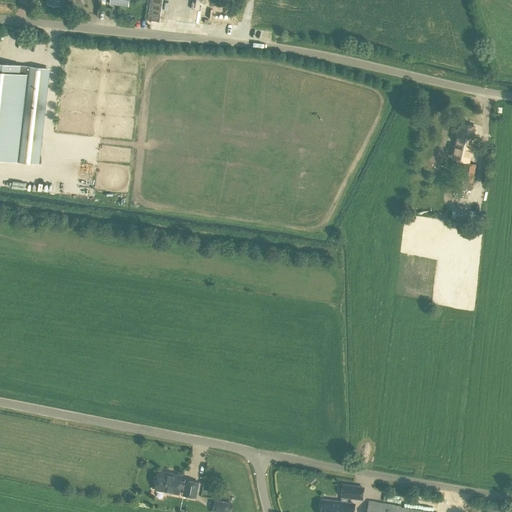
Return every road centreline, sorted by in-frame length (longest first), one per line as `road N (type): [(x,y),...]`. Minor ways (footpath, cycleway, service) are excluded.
road 1 (unclassified): [(511,98),(309,55),(0,21)]
road 2 (unclassified): [(0,404),(260,455)]
road 3 (unclassified): [(260,455),(511,498)]
